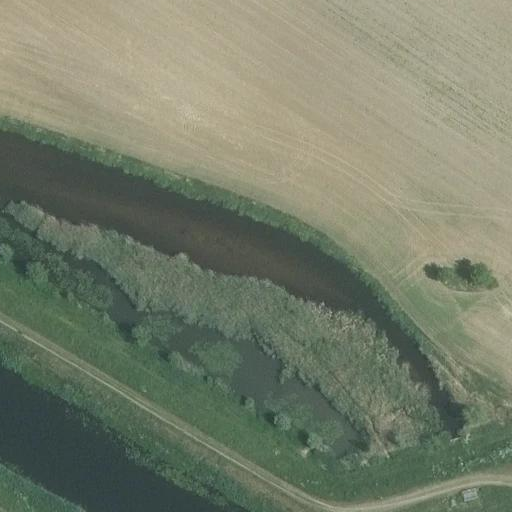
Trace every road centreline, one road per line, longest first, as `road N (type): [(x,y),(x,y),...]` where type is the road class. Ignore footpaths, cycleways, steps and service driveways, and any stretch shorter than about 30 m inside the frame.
road 1 (track): [(329,511),(0,318)]
road 2 (track): [(511,478),(362,511)]
